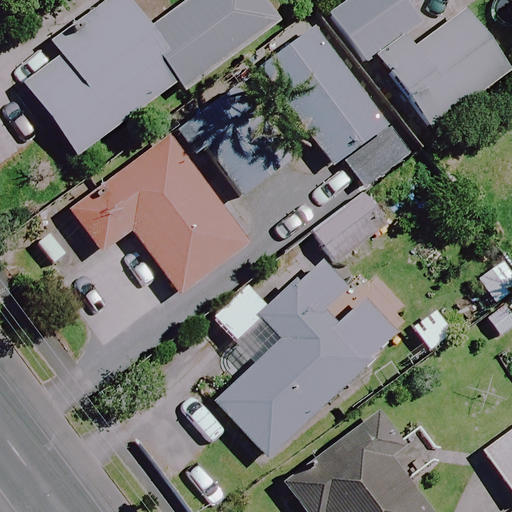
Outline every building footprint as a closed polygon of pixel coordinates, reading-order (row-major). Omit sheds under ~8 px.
[(277,30),(255,0),(196,0),(146,36),(127,9),(19,87),(74,163),(174,90),(181,99),(277,30)] [(413,0),(345,0),(324,16),(365,68),(428,19),(413,0)] [(507,78),(462,18),(410,57),(400,44),(373,64),(428,138),(507,78)] [(406,161),(309,35),(256,76),(353,202),(406,161)] [(245,251),(166,144),(66,217),(98,261),(130,238),(176,301),(245,251)] [(386,230),(364,199),(310,239),(332,269),(386,230)] [(265,315),(245,294),(209,327),(251,372),(211,410),(263,465),(393,343),(360,308),(334,333),(293,289),(265,315)] [(430,467),(385,411),(287,488),(306,511),(428,511),(407,485),(430,467)] [(511,433),(480,455),(511,502),(511,433)]
